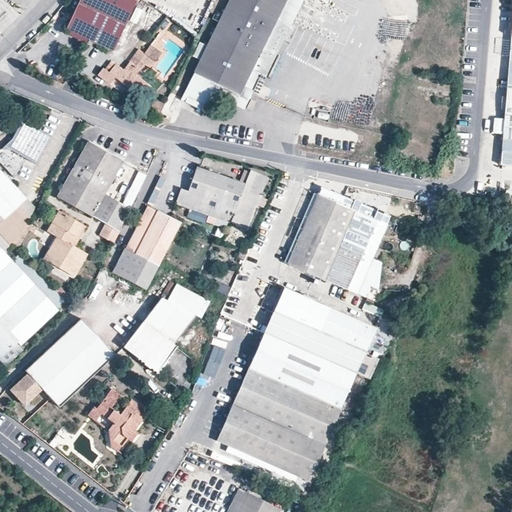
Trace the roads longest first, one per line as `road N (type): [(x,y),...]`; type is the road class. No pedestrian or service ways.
road 1 (residential): [(305,163),(218,372),(134,511)]
road 2 (residential): [(305,163),(162,133),(22,81)]
road 3 (unclassified): [(487,0),(473,172),(466,188),(452,193)]
road 4 (residential): [(452,193),(305,163)]
